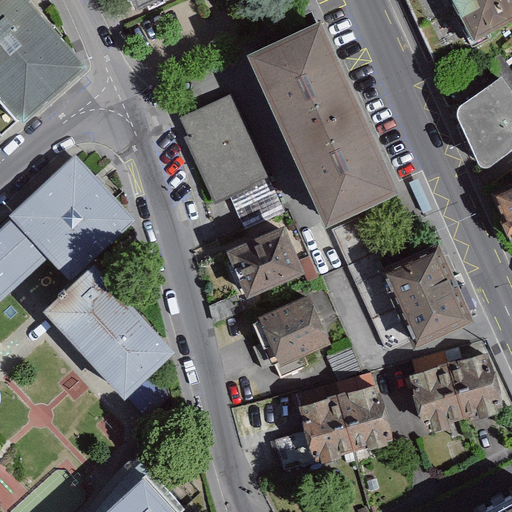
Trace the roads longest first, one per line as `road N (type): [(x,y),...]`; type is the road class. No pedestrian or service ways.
road 1 (residential): [(247,511),(123,90)]
road 2 (residential): [(368,0),(493,277)]
road 3 (residential): [(123,90),(71,120),(0,183)]
